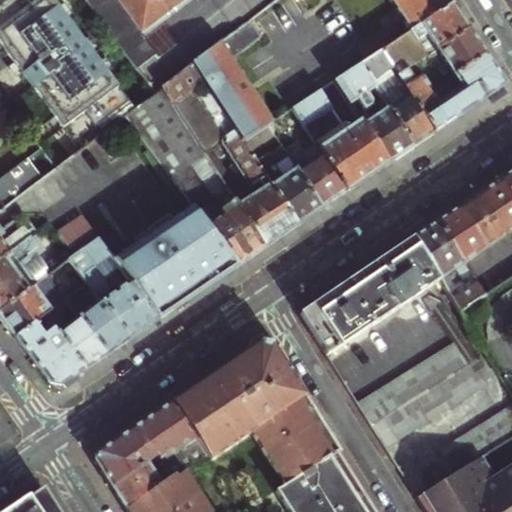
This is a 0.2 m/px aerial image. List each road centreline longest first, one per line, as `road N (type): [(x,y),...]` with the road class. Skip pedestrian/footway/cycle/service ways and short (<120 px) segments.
road 1 (residential): [(266,297),(511,130)]
road 2 (residential): [(51,442),(266,297)]
road 3 (residential): [(403,511),(266,297)]
